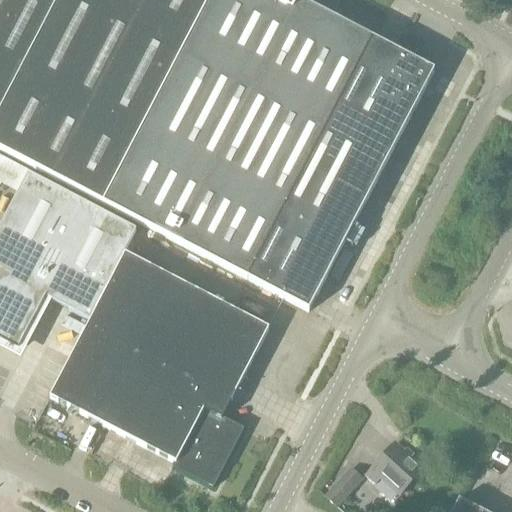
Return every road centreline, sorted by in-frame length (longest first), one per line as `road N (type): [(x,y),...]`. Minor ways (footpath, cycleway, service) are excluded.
road 1 (unclassified): [(511,67),(378,327)]
road 2 (unclassified): [(284,511),(378,327)]
road 3 (unclassified): [(112,511),(0,453)]
